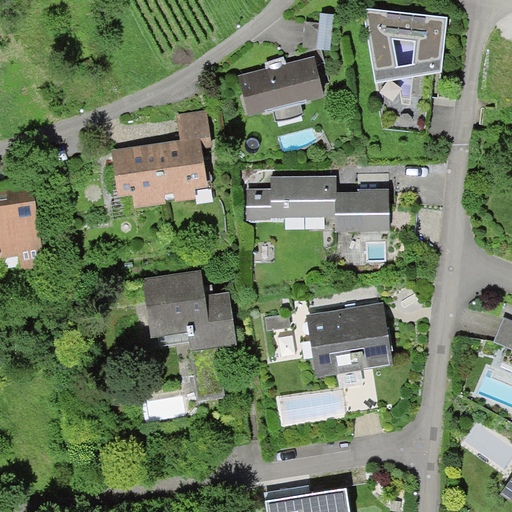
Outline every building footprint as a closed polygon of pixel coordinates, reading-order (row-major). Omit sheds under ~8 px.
[(446,22),(360,10),(370,85),(376,84),(381,130),(430,139),(432,78),(438,76),(446,22)] [(317,26),(304,25),(301,49),(329,52),(333,16),(318,15),(317,26)] [(260,68),(234,75),(244,118),(271,111),(274,123),(290,124),(307,117),(305,108),(326,103),(314,54),(288,60),(286,54),(258,61),(260,68)] [(177,142),(108,150),(114,198),(128,196),(130,208),(159,205),(158,197),(170,195),(171,204),(194,201),(193,190),(201,190),(196,149),(209,147),(205,112),(174,115),(177,142)] [(269,191),(247,191),(247,217),(331,217),(331,234),(387,234),(387,194),(334,194),(334,178),(269,178),(269,191)] [(30,190),(0,195),(0,274),(43,268),(30,190)] [(199,270),(139,278),(147,346),(188,341),(196,402),(225,398),(218,345),(233,344),(226,294),(202,298),(199,270)] [(383,303),(306,315),(315,376),(339,372),(342,388),(362,385),(360,370),(392,365),(383,303)] [(511,321),(505,319),(496,339),(511,345),(511,369),(510,375),(511,375),(511,321)] [(511,474),(497,498),(511,507),(511,474)] [(350,511),(347,488),(265,500),(266,511),(350,511)]
